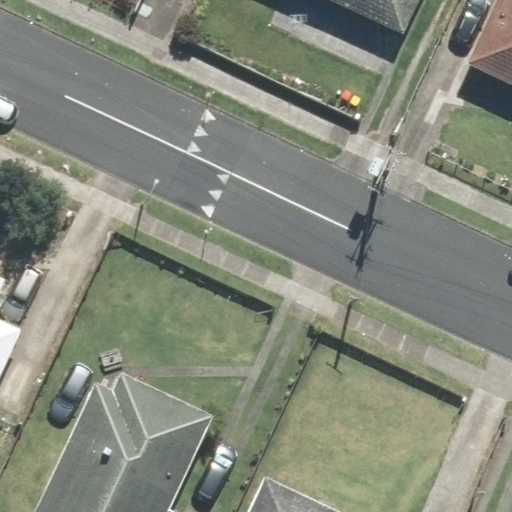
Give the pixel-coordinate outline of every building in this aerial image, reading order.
[(351,0),(414,27),(425,0),(351,0)] [(511,0),(504,0),(477,62),(511,77),(511,0)] [(0,390),(29,331),(0,316),(0,304),(12,280),(0,273),(0,390)] [(107,384),(44,511),(172,511),(220,415),(130,372),(121,391),(107,384)] [(350,511),(275,475),(256,511),(350,511)]
